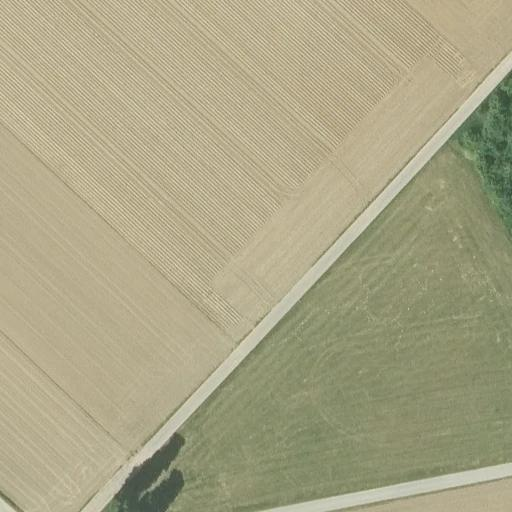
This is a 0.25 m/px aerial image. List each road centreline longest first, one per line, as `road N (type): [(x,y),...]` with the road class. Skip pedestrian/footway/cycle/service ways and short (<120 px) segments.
road 1 (track): [(511,63),(91,511)]
road 2 (track): [(511,470),(296,511)]
